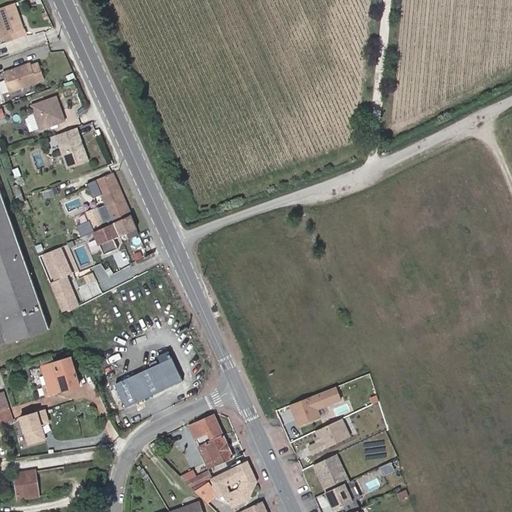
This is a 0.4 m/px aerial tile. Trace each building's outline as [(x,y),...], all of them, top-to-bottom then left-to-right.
[(14,3),(0,7),(0,22),(3,32),(7,42),(26,35),(14,3)] [(3,73),(9,92),(45,80),(39,63),(32,66),(31,63),(15,69),(10,71),(3,73)] [(56,97),(31,106),(39,130),(64,121),(56,97)] [(55,135),(68,169),(88,162),(76,128),(55,135)] [(131,215),(113,173),(90,183),(95,196),(101,193),(107,207),(114,222),(131,215)] [(49,328),(0,190),(0,344),(7,342),(7,343),(49,328)] [(24,201),(20,190),(15,192),(19,203),(24,201)] [(82,199),(65,198),(65,209),(82,209),(82,199)] [(105,226),(97,207),(86,212),(94,231),(105,226)] [(114,222),(107,207),(101,210),(108,225),(114,222)] [(137,229),(131,215),(114,222),(108,225),(105,226),(94,231),(99,244),(104,255),(118,249),(114,238),(120,236),(137,229)] [(71,274),(59,247),(46,253),(57,279),(63,277),(71,274)] [(76,308),(63,277),(57,279),(57,280),(50,282),(62,312),(67,310),(68,311),(76,308)] [(126,407),(183,381),(172,357),(115,384),(126,407)] [(79,385),(71,358),(42,367),(48,385),(50,394),(79,385)] [(50,394),(48,385),(42,387),(45,395),(50,394)] [(294,406),(302,427),(324,418),(321,411),(344,401),(339,388),(294,406)] [(0,410),(8,408),(3,391),(0,392),(0,410)] [(125,407),(121,398),(115,402),(118,410),(125,407)] [(0,424),(12,421),(8,408),(0,410),(0,424)] [(41,425),(49,423),(45,410),(21,416),(28,444),(45,440),(41,425)] [(199,447),(208,468),(233,457),(223,436),(213,414),(189,425),(195,437),(208,432),(212,441),(199,447)] [(318,432),(327,450),(353,438),(345,420),(318,432)] [(338,455),(316,466),(327,493),(345,484),(350,482),(338,455)] [(215,491),(217,495),(219,497),(221,496),(226,494),(228,499),(232,508),(249,500),(251,495),(247,487),(257,482),(247,461),(212,478),(210,479),(210,480),(212,485),(211,485),(215,491)] [(197,476),(193,469),(182,475),(185,482),(186,482),(197,476)] [(210,479),(212,478),(208,471),(197,476),(186,482),(191,488),(210,479)] [(39,497),(35,472),(15,475),(14,475),(18,501),(39,497)] [(206,502),(217,495),(215,491),(209,482),(195,491),(206,502)] [(251,495),(257,482),(247,487),(251,495)] [(354,502),(345,484),(327,493),(326,493),(335,511),(354,502)] [(266,511),(262,501),(239,511),(266,511)] [(201,511),(199,502),(169,511),(201,511)]
